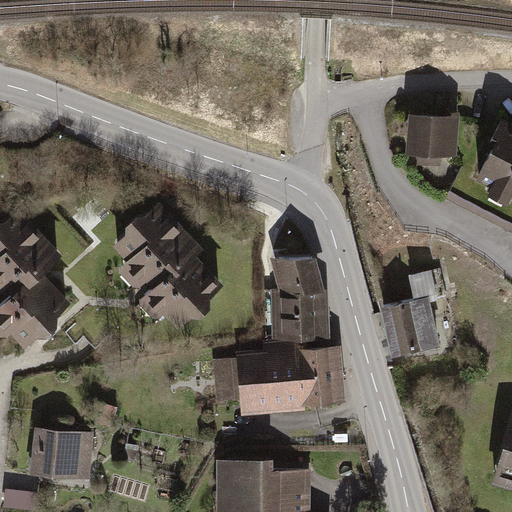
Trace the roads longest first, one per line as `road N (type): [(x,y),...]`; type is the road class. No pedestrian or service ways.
road 1 (tertiary): [(0,83),(312,196)]
road 2 (tertiary): [(312,196),(333,231),(411,511)]
road 3 (residential): [(511,78),(409,84),(314,102)]
